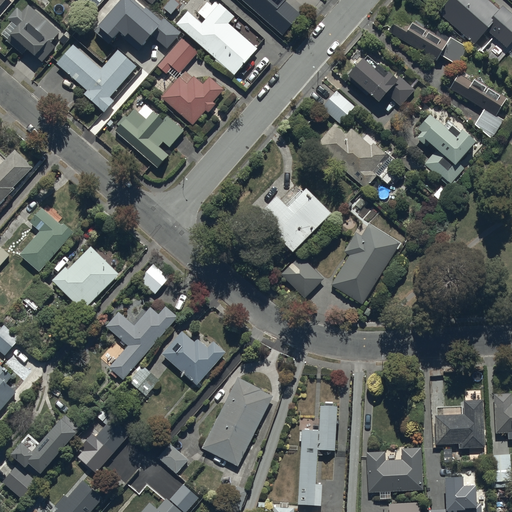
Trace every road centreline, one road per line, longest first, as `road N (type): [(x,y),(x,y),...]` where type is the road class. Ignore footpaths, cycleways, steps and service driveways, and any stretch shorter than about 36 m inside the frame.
road 1 (residential): [(161,226),(272,319),(322,340),(379,346),(511,338)]
road 2 (residential): [(161,226),(360,0)]
road 3 (residential): [(0,86),(161,226)]
